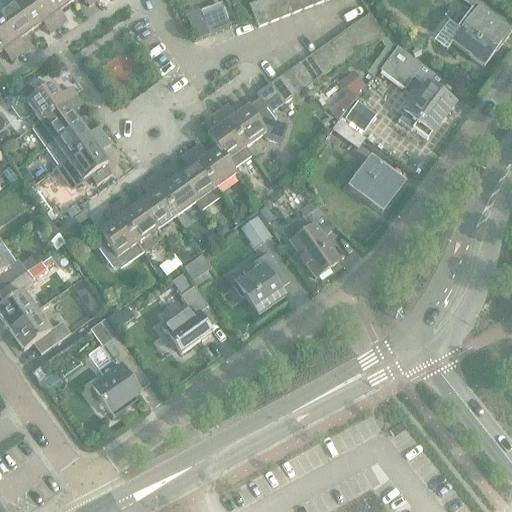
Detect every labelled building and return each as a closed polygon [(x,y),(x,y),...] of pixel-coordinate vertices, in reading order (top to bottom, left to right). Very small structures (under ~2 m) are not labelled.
[(36,0),(21,0),(12,7),(30,33),(41,25),(48,36),(57,30),(36,0)] [(69,5),(65,0),(36,0),(57,30),(66,23),(59,12),(69,5)] [(95,0),(65,0),(69,5),(76,0),(82,0),(88,8),(97,2),(95,0)] [(271,0),(264,0),(259,2),(268,24),(280,20),(271,0)] [(284,0),(271,0),(280,20),(291,16),(284,0)] [(297,0),(284,0),(291,16),(302,11),(297,0)] [(310,0),(297,0),(302,11),(314,7),(310,0)] [(248,6),(257,29),(268,24),(259,2),(248,6)] [(199,11),(205,27),(228,19),(222,3),(199,11)] [(30,33),(12,7),(0,15),(0,31),(18,57),(27,51),(19,40),(30,33)] [(483,69),(509,34),(473,7),(457,30),(460,32),(451,45),(483,69)] [(369,15),(358,22),(372,42),(382,35),(369,15)] [(358,22),(348,30),(362,49),(372,42),(358,22)] [(348,30),(338,37),(352,56),(362,49),(348,30)] [(9,64),(18,57),(0,31),(0,54),(2,53),(9,64)] [(338,37),(328,44),(342,63),(352,56),(338,37)] [(328,44),(318,51),(333,70),(342,63),(328,44)] [(397,50),(380,73),(403,90),(411,79),(424,88),(404,115),(398,123),(410,132),(411,130),(426,142),(452,106),(438,96),(445,86),(397,50)] [(318,51),(309,58),(323,77),(333,70),(318,51)] [(309,58),(299,65),(313,85),(323,77),(309,58)] [(299,65),(289,72),(303,92),(313,85),(299,65)] [(337,84),(346,95),(328,110),(334,117),(369,89),(354,71),(337,84)] [(289,72),(279,79),(293,99),(303,92),(289,72)] [(293,99),(279,79),(269,86),(283,106),(293,99)] [(51,86),(33,99),(27,90),(11,101),(10,108),(19,120),(25,121),(33,116),(39,124),(76,98),(70,89),(59,97),(51,86)] [(270,115),(283,106),(269,86),(255,96),(259,101),(235,118),(227,107),(219,113),(244,150),(262,137),(264,141),(281,146),(287,127),(276,124),(270,115)] [(76,98),(39,124),(30,130),(44,149),(79,125),(71,115),(82,107),(76,98)] [(358,103),(345,120),(364,133),(377,116),(358,103)] [(206,138),(215,151),(216,151),(225,164),(226,163),(244,150),(219,113),(210,119),(217,130),(206,138)] [(337,121),(330,131),(356,150),(363,140),(337,121)] [(79,125),(44,149),(59,170),(67,164),(104,138),(97,129),(86,136),(79,125)] [(104,138),(67,164),(81,183),(107,165),(99,154),(110,146),(104,138)] [(197,148),(189,154),(215,191),(235,176),(226,163),(225,164),(216,151),(215,151),(205,158),(197,148)] [(187,171),(177,179),(195,204),(215,191),(189,154),(180,160),(187,171)] [(381,215),(403,184),(370,160),(348,190),(381,215)] [(158,175),(149,182),(175,218),(195,204),(177,179),(166,186),(158,175)] [(148,199),(137,206),(156,232),(175,218),(149,182),(141,188),(148,199)] [(160,239),(156,232),(137,206),(127,214),(119,203),(110,209),(141,253),(147,248),(149,250),(155,245),(154,243),(160,239)] [(141,253),(110,209),(101,216),(109,226),(98,234),(105,245),(96,251),(112,273),(141,253)] [(314,281),(339,264),(323,241),(325,239),(334,229),(316,211),(303,221),(309,231),(289,245),(314,281)] [(43,215),(35,220),(45,233),(54,238),(58,236),(55,233),(43,215)] [(241,228),(256,250),(273,238),(258,216),(241,228)] [(221,227),(215,230),(220,239),(229,234),(225,227),(221,227)] [(276,289),(286,283),(267,256),(242,273),(247,280),(236,288),(256,317),(282,298),(276,289)] [(25,273),(35,266),(30,260),(20,267),(25,273)] [(0,290),(25,273),(20,267),(17,262),(5,271),(0,264),(0,290)] [(30,281),(42,272),(37,265),(35,266),(25,273),(30,281)] [(35,313),(21,294),(33,286),(30,281),(25,273),(0,290),(0,300),(3,305),(0,307),(0,321),(8,332),(35,313)] [(81,282),(73,289),(94,312),(101,306),(81,282)] [(218,325),(209,312),(193,289),(183,296),(191,308),(161,329),(180,356),(210,335),(208,332),(218,325)] [(49,334),(35,313),(8,332),(23,353),(32,346),(40,357),(69,336),(61,325),(49,334)] [(91,330),(103,347),(117,337),(105,320),(91,330)] [(104,382),(91,391),(112,421),(126,411),(123,407),(133,400),(139,396),(131,385),(142,377),(116,339),(103,348),(114,363),(98,374),(104,382)]
